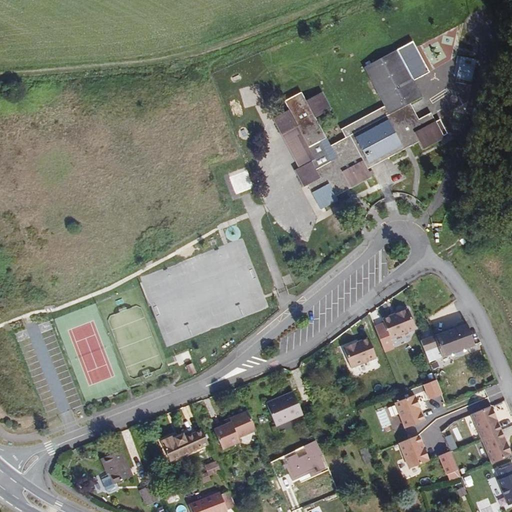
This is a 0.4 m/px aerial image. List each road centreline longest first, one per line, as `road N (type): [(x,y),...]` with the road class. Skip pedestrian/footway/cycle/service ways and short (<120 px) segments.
road 1 (unclassified): [(193,391),(304,349),(414,259),(418,243)]
road 2 (unclassified): [(11,487),(50,447),(193,391)]
road 3 (unclassified): [(418,243),(486,75),(511,80)]
road 4 (unclassified): [(418,243),(397,228),(384,234),(291,319)]
road 5 (unclassified): [(291,319),(245,192)]
road 6 (unclassified): [(291,319),(193,391)]
